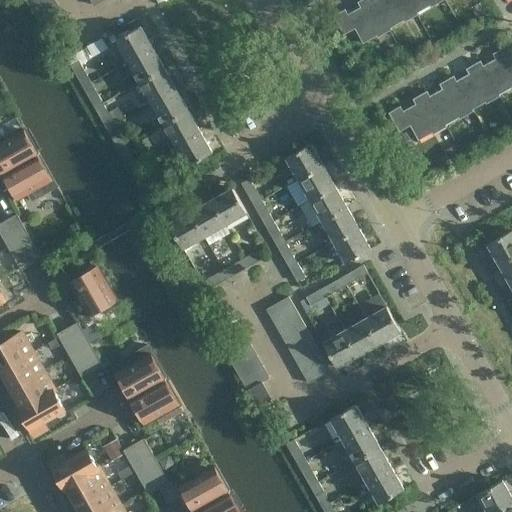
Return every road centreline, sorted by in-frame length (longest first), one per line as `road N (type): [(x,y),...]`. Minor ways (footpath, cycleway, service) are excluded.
road 1 (residential): [(454,330),(319,407),(306,406)]
road 2 (residential): [(320,94),(393,224)]
road 3 (residential): [(511,157),(393,224)]
road 4 (residential): [(417,511),(440,499),(442,481),(511,440)]
road 5 (residential): [(393,224),(454,330)]
